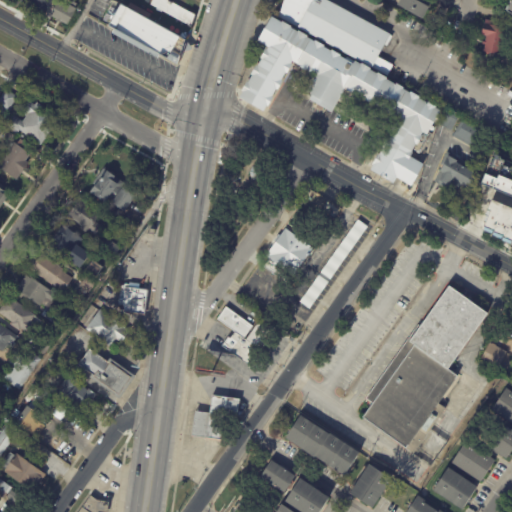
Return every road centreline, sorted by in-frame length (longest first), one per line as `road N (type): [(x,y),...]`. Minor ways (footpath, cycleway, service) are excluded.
road 1 (primary): [(145,511),(203,114)]
road 2 (residential): [(404,210),(190,511)]
road 3 (tertiary): [(203,114),(240,120),(511,265)]
road 4 (residential): [(195,165),(0,58)]
road 5 (residential): [(124,86),(0,254)]
road 6 (residential): [(310,160),(208,295),(176,297)]
road 7 (tertiary): [(203,114),(168,110),(62,52)]
road 8 (residential): [(159,418),(124,419),(54,511)]
